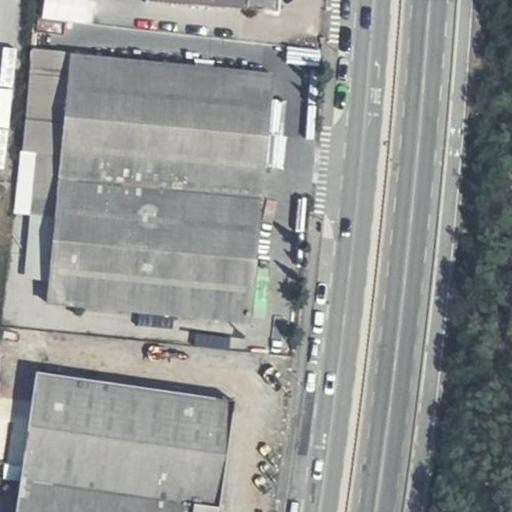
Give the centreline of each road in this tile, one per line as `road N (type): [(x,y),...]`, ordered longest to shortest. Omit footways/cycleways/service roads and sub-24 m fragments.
road 1 (tertiary): [(318,511),(374,0)]
road 2 (trunk): [(376,511),(429,0)]
